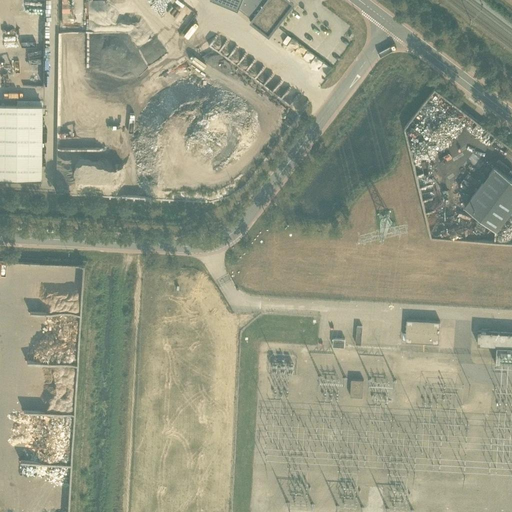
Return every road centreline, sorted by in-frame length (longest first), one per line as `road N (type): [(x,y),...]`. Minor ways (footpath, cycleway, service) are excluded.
road 1 (unclassified): [(0,237),(204,247),(224,239),(397,22)]
road 2 (tertiary): [(511,112),(397,22)]
